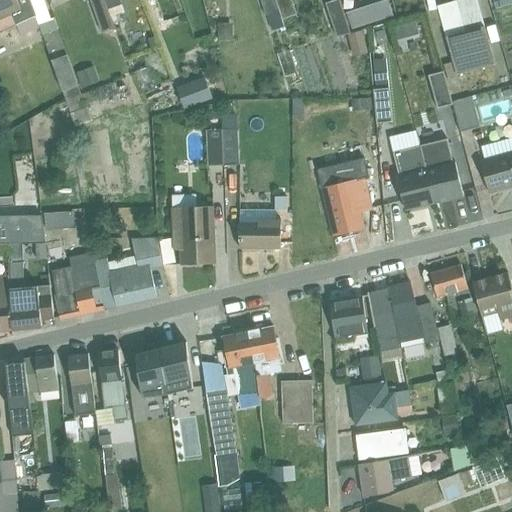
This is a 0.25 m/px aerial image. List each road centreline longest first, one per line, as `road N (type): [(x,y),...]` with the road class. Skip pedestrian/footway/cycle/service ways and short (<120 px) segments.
road 1 (residential): [(324,274),(0,355)]
road 2 (residential): [(324,274),(330,511)]
road 3 (residential): [(511,229),(324,274)]
